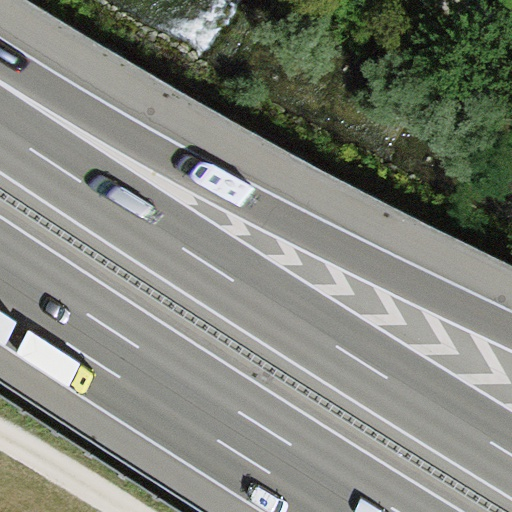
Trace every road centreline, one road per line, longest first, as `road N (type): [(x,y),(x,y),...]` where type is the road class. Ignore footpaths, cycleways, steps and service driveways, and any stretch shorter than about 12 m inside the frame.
road 1 (motorway): [(511,454),(0,128)]
road 2 (motorway): [(511,331),(229,191),(0,57)]
road 3 (motorway): [(0,278),(364,511)]
road 4 (track): [(129,511),(0,434)]
